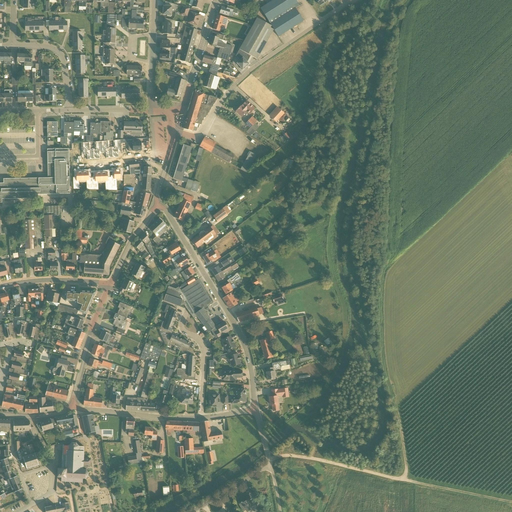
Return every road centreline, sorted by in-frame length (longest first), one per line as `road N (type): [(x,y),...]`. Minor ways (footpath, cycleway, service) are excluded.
road 1 (track): [(404,479),(381,341),(384,274),(511,148)]
road 2 (residential): [(172,133),(200,133),(241,77),(355,0)]
road 3 (residential): [(255,408),(237,328),(152,202)]
road 4 (track): [(315,459),(511,502)]
road 5 (residential): [(201,417),(69,405)]
road 6 (tertiary): [(69,405),(105,286)]
road 7 (tertiary): [(171,110),(181,106),(216,0)]
